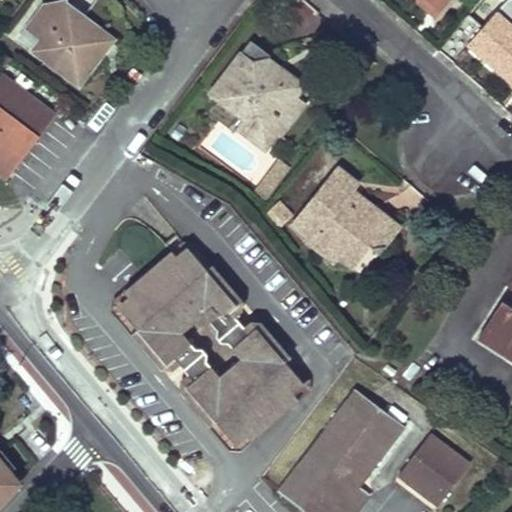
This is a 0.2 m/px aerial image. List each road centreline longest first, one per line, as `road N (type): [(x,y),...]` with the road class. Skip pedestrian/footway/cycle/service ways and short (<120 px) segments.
road 1 (residential): [(0,285),(194,29)]
road 2 (primary): [(177,511),(0,299)]
road 3 (residential): [(357,0),(478,110)]
